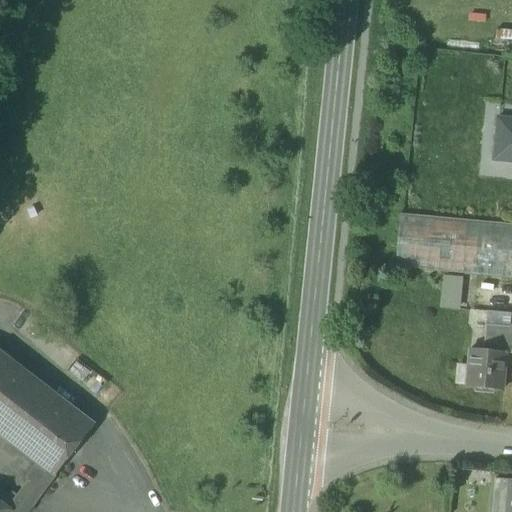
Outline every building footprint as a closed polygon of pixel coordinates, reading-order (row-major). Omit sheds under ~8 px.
[(511,121),(499,120),(495,160),(511,161),(511,121)] [(395,269),(511,279),(511,225),(400,215),(395,269)] [(462,278),(442,277),(439,309),(460,311),(462,278)] [(487,312),(485,326),(510,328),(511,314),(487,312)] [(485,326),(483,351),(505,353),(505,354),(511,354),(511,328),(510,328),(485,326)] [(502,392),(505,354),(505,353),(483,351),(470,350),(469,366),(467,386),(467,388),(502,392)] [(0,356),(0,434),(39,463),(56,476),(93,427),(0,356)] [(455,385),(467,386),(469,366),(456,365),(455,385)] [(28,477),(29,482),(43,493),(56,476),(39,463),(28,477)] [(506,511),(508,494),(509,481),(494,479),(491,511),(506,511)] [(33,506),(43,493),(29,482),(19,497),(33,506)] [(0,511),(28,511),(33,506),(19,497),(15,503),(0,491),(0,511)]
